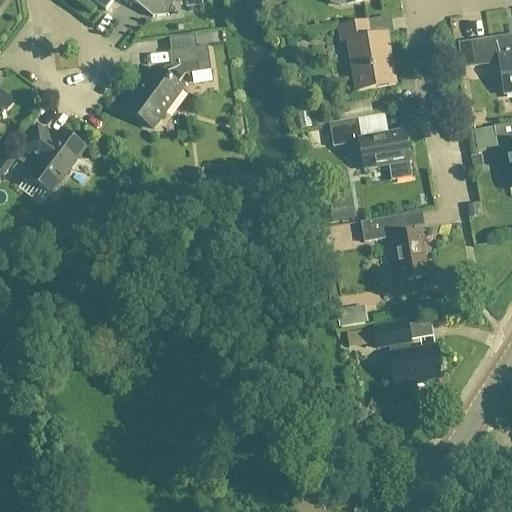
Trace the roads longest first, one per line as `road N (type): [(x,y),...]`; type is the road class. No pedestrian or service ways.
road 1 (residential): [(449,222),(412,12)]
road 2 (tertiary): [(413,511),(511,351)]
road 3 (residential): [(39,19),(12,57),(80,104),(106,66)]
